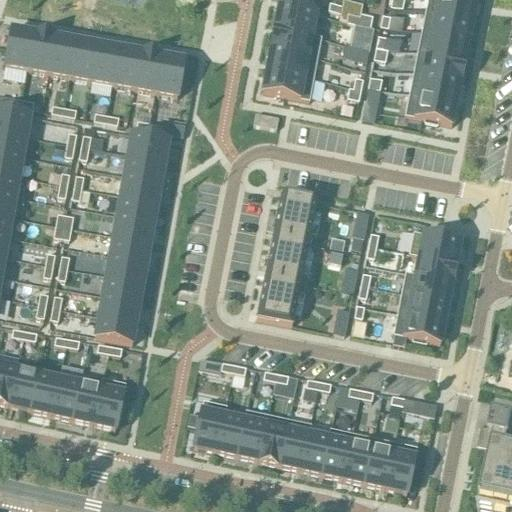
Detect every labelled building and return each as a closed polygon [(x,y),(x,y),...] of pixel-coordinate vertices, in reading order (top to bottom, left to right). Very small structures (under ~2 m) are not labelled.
[(288,0),(288,6),(300,8),(301,0),(288,0)] [(301,0),(300,8),(311,10),(313,3),(301,0)] [(392,0),(391,7),(399,9),(402,9),(404,0),(392,0)] [(466,0),(427,0),(425,14),(472,23),(476,2),(466,0)] [(329,6),(328,13),(340,16),(341,8),(329,6)] [(278,11),(274,33),(321,42),(321,41),(311,39),(313,30),(315,18),(278,11)] [(360,18),(359,26),(370,28),(373,16),(361,14),(360,18)] [(425,14),(421,35),(468,44),(472,23),(425,14)] [(348,16),(347,24),(359,26),(360,18),(348,16)] [(382,16),(380,27),(388,29),(390,17),(382,16)] [(274,33),(270,54),(317,63),(321,42),(274,33)] [(11,35),(4,72),(26,76),(33,39),(11,35)] [(421,35),(417,56),(463,65),(468,44),(421,35)] [(378,36),(376,48),(384,50),(386,38),(378,36)] [(363,37),(361,49),(369,51),(371,39),(363,37)] [(33,39),(26,76),(48,80),(54,42),(33,39)] [(54,42),(48,80),(69,84),(76,46),(54,42)] [(76,46),(69,84),(90,88),(97,50),(76,46)] [(376,48),(374,60),(385,62),(388,51),(384,50),(376,48)] [(361,49),(359,61),(367,63),(369,51),(361,49)] [(97,50),(90,88),(111,92),(118,54),(97,50)] [(118,54),(112,92),(133,95),(139,58),(118,54)] [(270,54),(266,75),(313,84),(317,63),(270,54)] [(417,56),(413,77),(459,87),(463,65),(417,56)] [(140,58),(133,95),(154,99),(161,61),(140,58)] [(161,61),(154,99),(176,103),(183,65),(161,61)] [(266,75),(262,98),(299,105),(309,107),(313,84),(266,75)] [(413,77),(408,99),(455,108),(459,87),(413,77)] [(370,79),(368,90),(379,93),(382,81),(370,79)] [(355,80),(353,91),(360,93),(363,81),(355,80)] [(368,90),(365,102),(377,104),(379,93),(368,90)] [(349,91),(346,102),(358,105),(360,93),(353,91),(349,91)] [(408,99),(404,121),(424,125),(424,127),(436,129),(437,127),(451,130),(455,108),(408,99)] [(9,104),(8,112),(20,114),(21,106),(9,104)] [(21,106),(20,114),(32,116),(33,108),(21,106)] [(52,111),(50,119),(62,121),(64,113),(52,111)] [(64,113),(62,121),(74,123),(75,116),(64,113)] [(0,116),(0,138),(26,143),(29,122),(0,116)] [(94,119),(93,127),(105,129),(106,121),(94,119)] [(106,121),(105,129),(117,131),(118,123),(106,121)] [(137,127),(135,134),(147,137),(149,129),(137,127)] [(149,129),(147,137),(159,139),(161,131),(149,129)] [(0,138),(0,159),(22,163),(26,143),(0,138)] [(68,139),(66,150),(74,152),(76,140),(68,139)] [(130,140),(126,161),(164,168),(168,147),(130,140)] [(82,141),(80,153),(88,154),(90,142),(82,141)] [(66,150),(64,162),(72,163),(74,152),(66,150)] [(80,153),(78,165),(86,166),(88,154),(80,153)] [(0,159),(0,179),(18,183),(22,163),(0,159)] [(126,161),(123,181),(160,188),(164,168),(126,161)] [(0,179),(0,200),(15,203),(18,183),(0,179)] [(61,179),(59,190),(67,192),(69,180),(61,179)] [(75,181),(73,193),(81,194),(83,183),(75,181)] [(123,181),(119,201),(157,208),(160,188),(123,181)] [(59,190),(57,202),(65,204),(67,192),(59,190)] [(73,193),(71,205),(79,206),(81,194),(73,193)] [(0,200),(0,221),(11,224),(15,203),(0,200)] [(119,201),(116,221),(153,228),(157,208),(119,201)] [(280,201),(272,243),(307,249),(315,209),(315,208),(280,201)] [(357,217),(355,225),(366,227),(367,219),(357,217)] [(57,219),(55,231),(63,233),(65,221),(57,219)] [(0,221),(0,242),(8,243),(11,224),(0,221)] [(65,221),(63,233),(71,234),(73,222),(65,221)] [(116,221),(112,241),(150,248),(153,228),(116,221)] [(355,225),(354,233),(364,236),(366,227),(355,225)] [(55,231),(53,243),(61,244),(63,233),(55,231)] [(63,233),(61,244),(68,246),(71,234),(63,233)] [(354,233),(352,242),(363,244),(364,236),(354,233)] [(412,238),(408,259),(455,268),(459,247),(446,245),(446,242),(433,240),(433,242),(422,240),(412,238)] [(370,239),(368,251),(376,253),(378,241),(370,239)] [(112,241),(108,261),(146,268),(150,248),(112,241)] [(272,243),(264,283),(299,289),(307,249),(272,243)] [(368,251),(365,263),(373,264),(376,253),(368,251)] [(47,259),(44,271),(52,272),(54,260),(47,259)] [(405,278),(404,279),(451,288),(455,268),(408,259),(408,260),(415,261),(417,262),(414,280),(405,278)] [(61,261),(59,273),(67,275),(69,263),(61,261)] [(108,261),(105,282),(143,288),(146,268),(108,261)] [(44,271),(42,283),(50,284),(52,272),(44,271)] [(59,273),(57,285),(64,287),(67,275),(59,273)] [(346,273),(344,281),(355,283),(356,275),(346,273)] [(362,279),(360,291),(361,291),(368,293),(370,281),(362,279)] [(404,279),(400,299),(447,308),(451,288),(404,279)] [(344,281),(343,289),(353,292),(355,283),(344,281)] [(105,282),(101,302),(139,308),(143,288),(105,282)] [(264,283),(255,324),(291,331),(299,289),(264,283)] [(343,289),(341,298),(351,300),(353,292),(343,289)] [(360,291),(357,303),(365,304),(368,293),(361,291),(360,291)] [(39,299),(37,311),(45,312),(47,301),(39,299)] [(400,299),(396,319),(443,328),(447,308),(400,299)] [(54,302),(51,313),(59,315),(61,303),(54,302)] [(101,302),(98,322),(135,328),(139,308),(101,302)] [(37,311),(35,323),(43,324),(45,312),(37,311)] [(356,311),(354,323),(361,324),(364,313),(356,311)] [(51,313),(49,325),(57,327),(59,315),(51,313)] [(338,314),(336,322),(347,324),(348,316),(338,314)] [(396,319),(392,340),(412,344),(412,346),(425,349),(425,347),(439,349),(443,328),(396,319)] [(98,322),(94,343),(132,350),(135,328),(98,322)] [(336,322),(335,330),(345,332),(347,324),(336,322)] [(335,330),(333,339),(343,341),(345,332),(335,330)] [(12,335),(11,343),(23,345),(24,337),(12,335)] [(24,337),(23,345),(35,347),(36,339),(24,337)] [(55,342),(54,350),(65,352),(67,345),(55,342)] [(67,345),(65,352),(77,355),(79,347),(67,345)] [(98,350),(96,358),(108,360),(109,352),(98,350)] [(109,352),(108,360),(120,362),(121,354),(109,352)] [(222,369),(220,377),(232,379),(233,372),(234,371),(222,369)] [(0,371),(0,410),(8,412),(16,375),(0,371)] [(233,372),(232,379),(244,381),(245,373),(234,371),(233,372)] [(16,375),(8,412),(29,417),(37,380),(16,375)] [(264,377),(263,385),(274,387),(276,380),(264,377)] [(37,380),(29,417),(50,422),(58,385),(37,380)] [(276,380),(274,387),(286,390),(288,382),(276,380)] [(79,389),(71,427),(92,431),(102,385),(102,384),(101,384),(99,394),(79,389)] [(58,385),(50,422),(71,427),(79,389),(58,385)] [(102,385),(92,431),(114,436),(117,422),(119,423),(122,410),(120,410),(122,399),(124,389),(102,385)] [(306,386),(305,394),(317,396),(318,388),(306,386)] [(318,388),(317,396),(328,398),(330,390),(318,388)] [(349,394),(347,402),(359,404),(361,397),(361,396),(349,394)] [(361,397),(359,404),(371,406),(372,399),(361,396),(361,397)] [(391,402),(390,410),(401,413),(403,405),(391,402)] [(403,405),(401,413),(413,415),(415,407),(403,405)] [(192,453),(192,454),(193,454),(214,458),(225,412),(202,407),(192,453)] [(225,412),(214,458),(236,463),(246,416),(245,416),(243,425),(224,421),(226,412),(225,412)] [(246,416),(236,463),(257,468),(267,421),(246,416)] [(189,419),(186,431),(195,433),(198,421),(189,419)] [(267,421),(257,468),(278,472),(288,425),(267,421)] [(487,423),(484,434),(480,450),(493,453),(481,508),(480,511),(511,511),(511,449),(503,448),(506,435),(505,435),(507,428),(503,427),(487,423)] [(288,425),(278,472),(299,477),(309,430),(288,425)] [(309,430),(299,477),(320,481),(330,435),(309,430)] [(330,435),(320,481),(341,486),(351,439),(330,435)] [(351,439),(341,486),(362,491),(372,444),(371,444),(351,439)] [(372,444),(362,491),(383,495),(394,448),(372,444)] [(394,448),(383,495),(405,500),(414,463),(416,454),(416,453),(394,448)]
